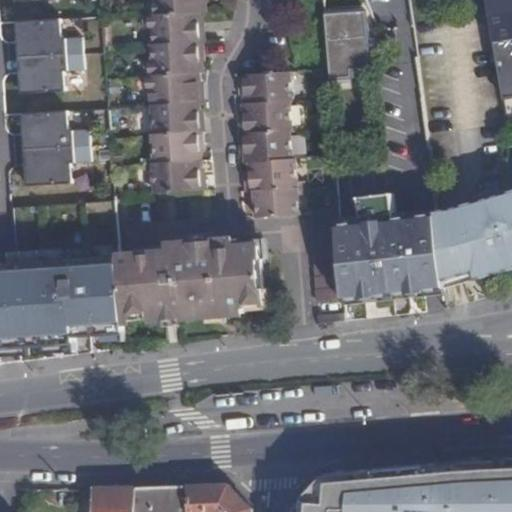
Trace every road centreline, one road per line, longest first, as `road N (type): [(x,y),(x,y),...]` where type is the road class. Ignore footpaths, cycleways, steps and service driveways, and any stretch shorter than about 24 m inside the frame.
road 1 (primary): [(427,355),(242,367),(0,398)]
road 2 (primary): [(0,456),(274,448)]
road 3 (primary): [(274,448),(511,426)]
